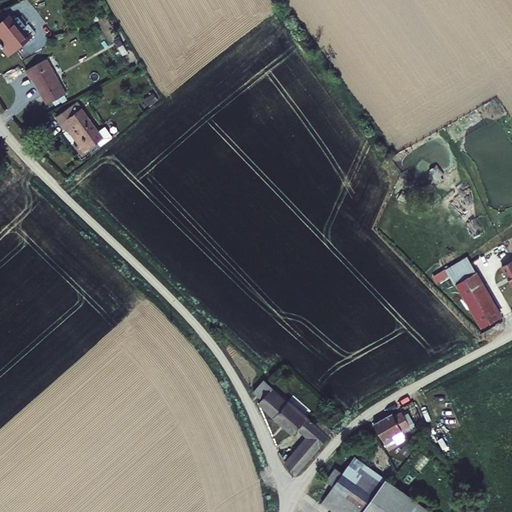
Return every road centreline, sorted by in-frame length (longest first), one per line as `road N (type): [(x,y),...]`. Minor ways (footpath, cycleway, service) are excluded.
road 1 (unclassified): [(0,127),(213,346),(244,396),(284,499)]
road 2 (unclassified): [(511,334),(364,416),(284,499)]
